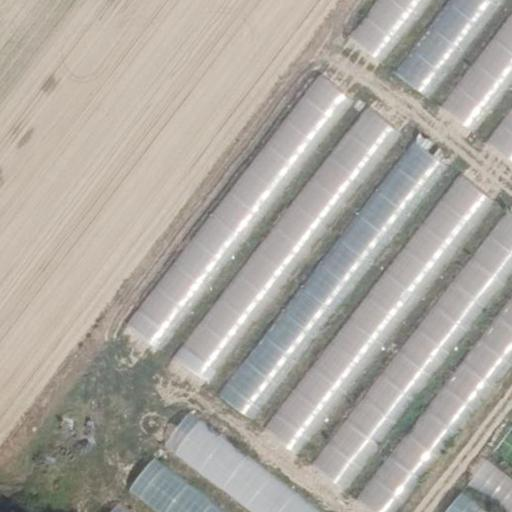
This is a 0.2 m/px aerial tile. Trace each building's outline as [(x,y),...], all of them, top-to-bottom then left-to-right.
[(392,66),(436,0),(383,0),(356,41),(392,66)] [(454,0),(402,77),(437,101),(507,0),(454,0)] [(511,17),(448,113),(479,134),(511,84),(511,17)] [(316,69),(132,328),(167,353),(352,94),(316,69)] [(359,100),(178,368),(221,397),(401,129),(359,100)] [(511,160),(511,115),(491,146),(511,160)] [(257,430),(448,151),(412,127),(221,406),(257,430)] [(457,172),(267,430),(303,457),(494,199),(457,172)] [(511,212),(506,208),(315,466),(351,492),(511,273),(511,212)] [(511,288),(361,503),(374,511),(407,511),(511,363),(511,288)] [(326,511),(187,416),(162,452),(250,511),(326,511)] [(511,433),(495,457),(511,468),(511,433)] [(130,494),(154,511),(227,511),(155,459),(130,494)] [(511,511),(511,478),(490,462),(471,486),(506,511),(511,511)] [(488,511),(463,494),(449,511),(488,511)] [(126,511),(112,502),(105,511),(126,511)]
